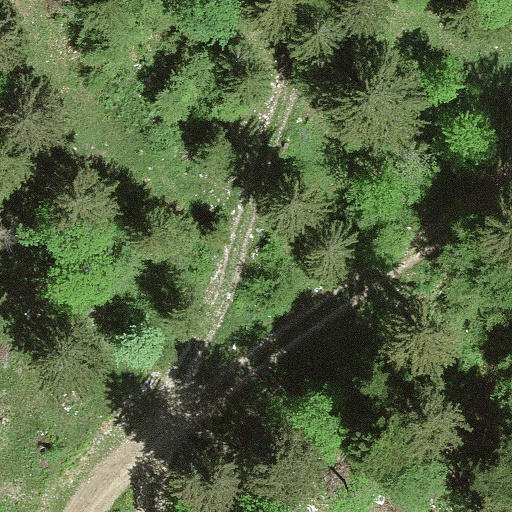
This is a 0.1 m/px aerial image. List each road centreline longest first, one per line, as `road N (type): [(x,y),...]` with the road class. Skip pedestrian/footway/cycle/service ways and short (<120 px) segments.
road 1 (track): [(87,511),(161,434),(511,176)]
road 2 (track): [(151,511),(161,434),(226,290),(318,0)]
